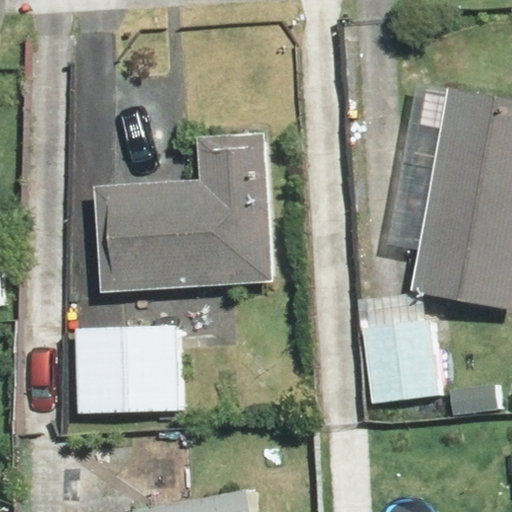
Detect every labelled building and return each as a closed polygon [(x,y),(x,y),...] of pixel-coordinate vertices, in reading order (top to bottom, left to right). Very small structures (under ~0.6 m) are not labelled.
[(511,99),(452,88),(415,291),(511,308),(511,99)] [(207,180),(99,186),(106,295),(279,285),(270,132),(204,136),(207,180)] [(9,223),(0,223),(0,318),(10,319),(9,223)] [(439,323),(361,331),(369,408),(447,400),(439,323)] [(188,331),(78,331),(78,418),(187,418),(188,331)] [(255,511),(252,495),(159,511),(255,511)]
